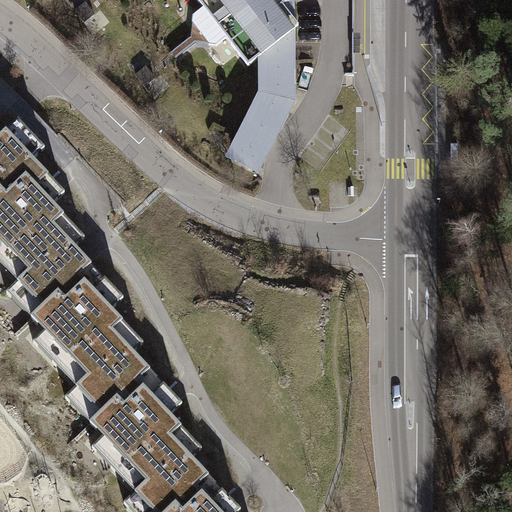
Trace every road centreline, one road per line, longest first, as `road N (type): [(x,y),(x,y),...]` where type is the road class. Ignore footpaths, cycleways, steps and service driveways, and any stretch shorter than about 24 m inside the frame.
road 1 (residential): [(0,19),(172,177),(221,210),(279,228),(412,240)]
road 2 (secondary): [(412,240),(416,511)]
road 3 (secondary): [(410,0),(412,240)]
